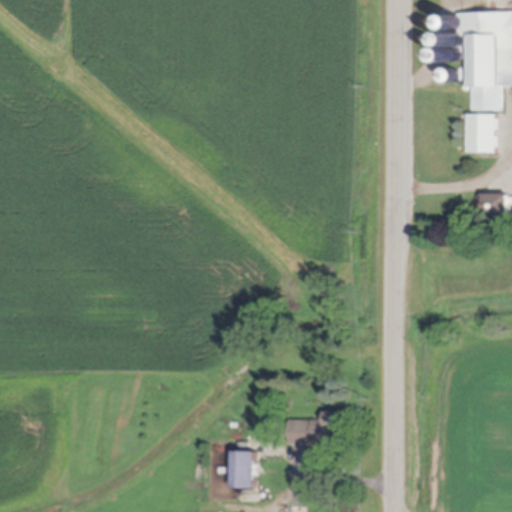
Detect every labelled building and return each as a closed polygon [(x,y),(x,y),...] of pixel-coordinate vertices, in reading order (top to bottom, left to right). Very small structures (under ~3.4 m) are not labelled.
[(465,74),(465,71),(475,72),(475,63),(467,63),(467,64),(467,65),(467,66),(466,67),(465,68),(465,69),(464,69),(463,70),(462,70),(461,70),(460,70),(459,70),(458,70),(457,70),(456,69),(455,68),(454,67),(454,66),(453,65),(453,64),(453,63),(453,62),(453,61),(454,61),(454,60),(454,59),(455,59),(455,58),(456,58),(457,57),(458,57),(459,57),(459,56),(460,56),(461,56),(462,29),(461,29),(460,29),(459,29),(458,29),(457,28),(456,28),(456,27),(455,27),(455,26),(454,26),(454,25),(453,25),(453,24),(453,23),(453,22),(453,21),(453,20),(453,19),(454,18),(454,17),(455,17),(455,16),(456,16),(456,15),(457,15),(458,15),(458,14),(459,14),(460,14),(461,14),(462,15),(463,15),(464,15),(464,16),(465,16),(465,17),(466,17),(511,16),(511,91),(506,92),(506,97),(505,97),(505,115),(475,114),(476,83),(465,83),(465,82),(464,83),(464,84),(463,84),(462,85),(461,85),(460,85),(459,86),(458,85),(457,85),(456,85),(455,85),(455,84),(454,84),(453,83),(453,82),(452,81),(452,80),(452,79),(451,78),(452,77),(452,76),(452,75),(453,74),(453,73),(454,73),(454,72),(455,72),(456,71),(457,71),(458,71),(459,71),(460,71),(461,71),(462,71),(462,72),(463,72),(464,73),(465,74)] [(464,91),(464,92),(464,93),(464,94),(463,95),(463,96),(462,96),(462,97),(461,97),(461,98),(460,98),(459,98),(458,98),(457,98),(456,98),(455,98),(455,97),(454,97),(454,96),(453,96),(453,95),(452,95),(452,94),(452,93),(452,92),(452,91),(452,90),(453,89),(453,88),(454,88),(454,87),(455,87),(456,87),(456,86),(457,86),(458,86),(459,86),(460,86),(460,87),(461,87),(462,87),(462,88),(463,88),(463,89),(463,90),(464,90),(464,91)] [(474,157),(473,117),(494,117),(494,157),(474,157)] [(482,202),(511,202),(511,227),(488,227),(488,222),(482,221),(482,202)] [(294,414),(316,414),(316,413),(331,413),(331,402),(352,402),(353,417),(348,417),(348,436),(336,436),(336,437),(317,437),(317,438),(294,438),(294,414)] [(238,479),(238,454),(229,454),(229,448),(239,448),(239,443),(262,443),(261,480),(238,479)] [(262,497),(262,498),(261,498),(261,499),(260,499),(260,500),(259,500),(258,500),(257,500),(256,500),(256,499),(255,499),(254,499),(254,498),(253,498),(253,497),(253,496),(253,495),(253,494),(253,493),(253,492),(254,492),(254,491),(255,491),(256,490),(257,490),(258,490),(259,490),(260,490),(260,491),(261,491),(262,492),(262,493),(263,493),(263,494),(263,495),(263,496),(262,497)]
